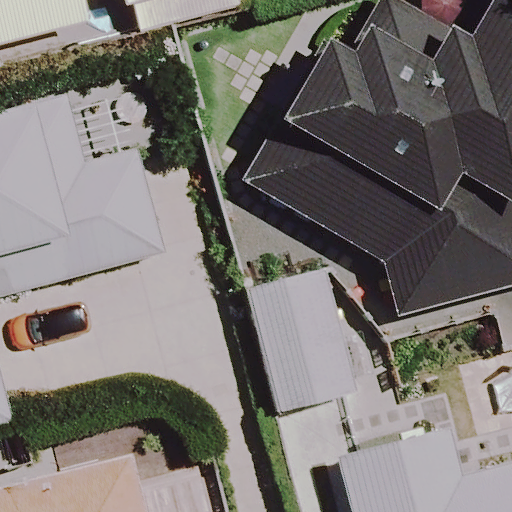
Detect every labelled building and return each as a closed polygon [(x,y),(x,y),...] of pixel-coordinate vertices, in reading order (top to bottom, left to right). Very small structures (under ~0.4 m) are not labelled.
[(0,0),(0,46),(70,28),(62,0),(0,0)] [(174,0),(105,0),(110,18),(174,0)] [(254,125),(285,144),(245,207),(357,277),(369,332),(511,300),(511,208),(510,200),(511,197),(511,9),(497,0),(473,0),(445,46),(371,0),(369,0),(327,68),(300,51),(254,125)] [(65,172),(47,106),(0,118),(0,254),(30,247),(41,287),(146,259),(119,158),(65,172)] [(349,394),(311,273),(224,300),(261,421),(349,394)] [(328,511),(511,511),(511,454),(443,473),(431,431),(314,463),(328,511)] [(0,511),(123,511),(111,466),(0,495),(0,511)]
